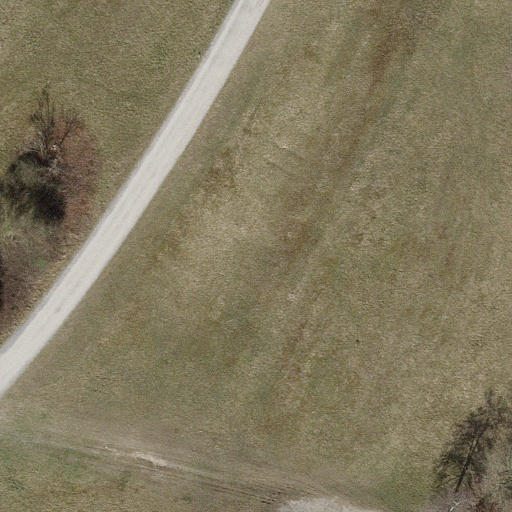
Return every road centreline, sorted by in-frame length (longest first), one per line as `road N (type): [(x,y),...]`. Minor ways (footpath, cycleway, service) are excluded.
road 1 (track): [(0,374),(154,171),(253,0)]
road 2 (track): [(330,511),(223,491),(0,418)]
